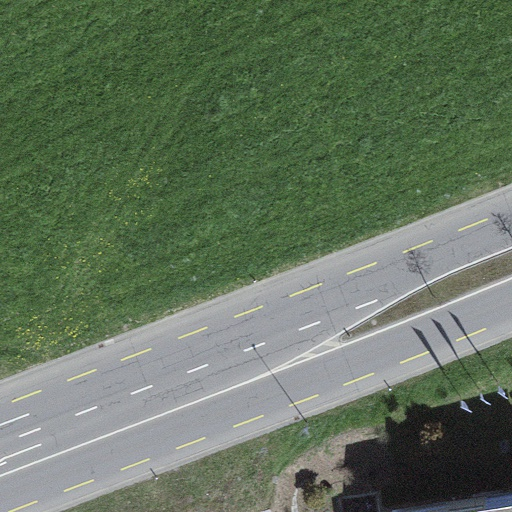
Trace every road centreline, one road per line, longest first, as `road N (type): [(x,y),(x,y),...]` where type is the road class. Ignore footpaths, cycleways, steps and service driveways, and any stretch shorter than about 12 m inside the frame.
road 1 (primary): [(511,218),(439,247),(193,393)]
road 2 (primary): [(193,393),(318,381),(511,314)]
road 3 (primary): [(193,393),(0,466)]
